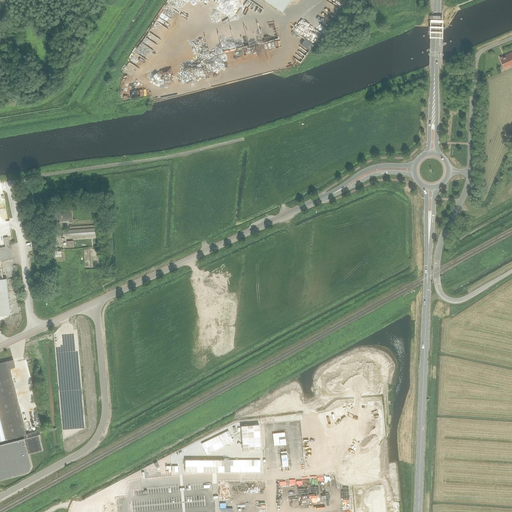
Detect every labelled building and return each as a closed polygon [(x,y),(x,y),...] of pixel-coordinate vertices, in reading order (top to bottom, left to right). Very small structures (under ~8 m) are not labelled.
[(264,0),(282,12),(289,0),(264,0)] [(187,24),(188,28),(216,20),(216,19),(226,17),(225,13),(221,14),(220,10),(216,11),(215,7),(191,13),(192,18),(185,20),(186,25),(187,24)] [(265,44),(259,20),(252,22),(251,18),(242,20),(249,48),(265,44)] [(426,51),(426,52),(427,52),(428,52),(429,52),(444,46),(445,46),(445,45),(446,45),(446,44),(446,43),(445,43),(444,43),(429,49),(428,49),(427,50),(426,51)] [(505,70),(511,66),(511,52),(500,58),(505,70)] [(72,210),(54,211),(55,222),(69,221),(69,222),(73,222),(72,210)] [(70,230),(62,230),(62,236),(72,235),(72,239),(95,238),(94,225),(70,226),(70,230)] [(0,260),(12,258),(8,237),(3,238),(5,247),(0,248),(0,260)] [(0,316),(10,315),(6,279),(0,279),(0,316)] [(0,479),(28,473),(31,467),(28,454),(42,450),(39,439),(38,435),(33,436),(32,432),(26,434),(23,420),(16,395),(10,369),(15,367),(13,360),(3,362),(3,360),(1,361),(1,363),(0,362),(0,479)] [(257,511),(256,487),(173,495),(174,511),(257,511)]
